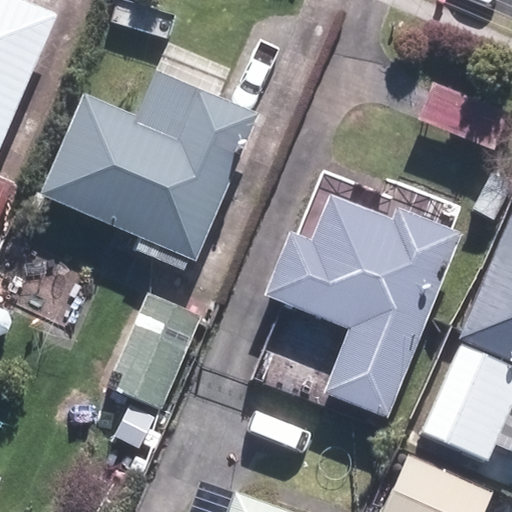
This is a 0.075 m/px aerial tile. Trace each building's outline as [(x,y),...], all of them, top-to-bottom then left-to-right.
[(0,0),(0,164),(1,165),(65,13),(33,0),(0,0)] [(204,259),(266,106),(165,65),(146,111),(86,87),(42,194),(204,259)] [(511,109),(437,80),(421,123),(496,153),(511,111),(511,109)] [(332,407),(337,394),(400,418),(473,227),(399,199),(393,214),(335,192),(320,231),(300,223),(272,294),(281,297),(251,376),(332,407)] [(511,223),(424,424),(497,456),(508,432),(511,433),(511,223)] [(171,404),(215,312),(155,284),(112,376),(171,404)] [(385,511),(489,511),(500,492),(415,450),(385,511)] [(311,511),(234,485),(226,507),(199,498),(194,511),(311,511)]
